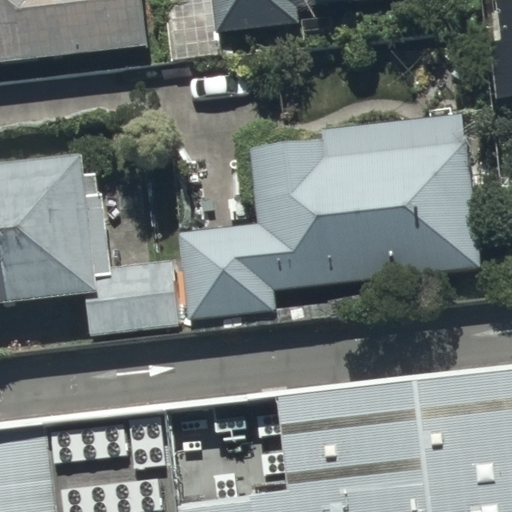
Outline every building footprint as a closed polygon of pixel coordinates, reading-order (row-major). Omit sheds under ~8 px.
[(0,0),(0,81),(144,68),(139,0),(0,0)] [(169,0),(174,72),(221,68),(219,46),(302,39),(301,20),(314,19),(315,27),(354,24),(353,17),(446,9),(444,0),(169,0)] [(511,11),(505,13),(509,56),(499,57),(504,108),(511,106),(511,11)] [(259,240),(181,249),(190,345),(334,329),(331,304),(483,287),(465,127),(325,142),(327,160),(251,168),(259,240)] [(81,176),(0,185),(0,324),(86,315),(90,352),(181,342),(173,275),(113,281),(105,213),(98,214),(96,191),(82,192),(81,176)] [(511,511),(511,377),(0,430),(0,511),(511,511)]
